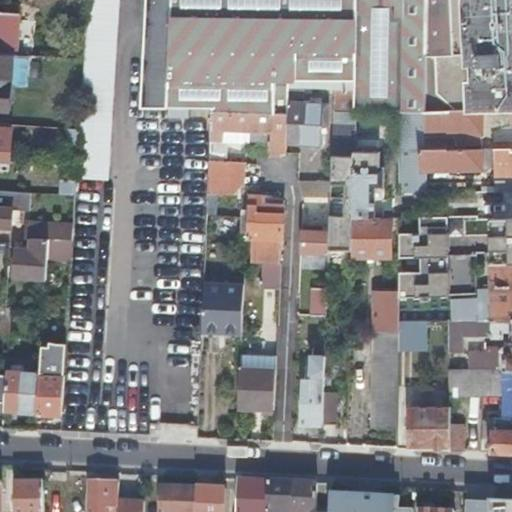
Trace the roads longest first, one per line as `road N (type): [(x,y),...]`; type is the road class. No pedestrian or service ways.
road 1 (residential): [(0,447),(511,473)]
road 2 (unknown): [(94,452),(122,0)]
